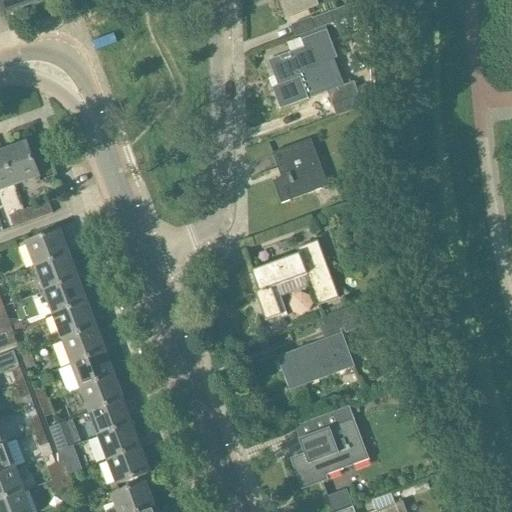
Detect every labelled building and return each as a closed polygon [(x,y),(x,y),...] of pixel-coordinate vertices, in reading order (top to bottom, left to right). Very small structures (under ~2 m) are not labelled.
[(0,0),(0,6),(3,14),(39,0),(0,0)] [(316,0),(278,0),(285,19),(319,7),(316,0)] [(366,12),(362,1),(311,20),(315,31),(366,12)] [(303,49),(268,62),(278,87),(272,89),(280,111),(308,100),(305,91),(316,86),(310,69),(336,60),(325,32),(300,41),(303,49)] [(328,95),(337,119),(363,109),(354,85),(328,95)] [(281,205),(328,187),(310,139),(272,154),(281,179),(273,182),(281,205)] [(39,178),(39,177),(27,144),(3,153),(15,187),(39,178)] [(0,192),(15,187),(3,153),(0,153),(0,192)] [(386,211),(381,196),(366,202),(371,216),(386,211)] [(49,204),(25,213),(29,225),(54,216),(49,204)] [(25,213),(1,222),(5,234),(29,225),(25,213)] [(27,244),(36,268),(69,255),(60,232),(27,244)] [(301,256),(253,274),(260,294),(257,295),(268,322),(283,316),(284,319),(290,317),(279,288),(308,277),(320,307),(341,299),(319,242),(298,250),(301,256)] [(45,292),(78,280),(69,255),(36,268),(45,292)] [(238,273),(224,278),(234,306),(248,301),(238,273)] [(45,292),(54,316),(87,304),(78,280),(45,292)] [(63,341),(96,328),(87,304),(54,316),(63,341)] [(318,321),(325,341),(276,359),(289,393),(355,368),(343,334),(364,326),(357,307),(356,307),(318,321)] [(0,309),(0,323),(8,320),(4,308),(0,309)] [(0,323),(0,337),(6,335),(13,333),(8,320),(0,323)] [(105,353),(96,328),(63,341),(72,366),(105,353)] [(11,347),(17,345),(13,333),(6,335),(11,347)] [(6,335),(0,337),(0,351),(11,347),(6,335)] [(28,372),(37,369),(31,353),(22,357),(28,372)] [(81,389),(114,377),(105,353),(72,366),(81,389)] [(0,374),(20,367),(15,354),(0,359),(0,374)] [(13,373),(18,386),(26,383),(21,370),(13,373)] [(81,389),(90,414),(123,401),(114,377),(81,389)] [(26,383),(18,386),(23,400),(31,397),(26,383)] [(35,393),(40,405),(49,401),(45,389),(35,393)] [(40,405),(46,420),(55,417),(49,401),(40,405)] [(99,437),(132,425),(123,401),(90,414),(99,437)] [(369,461),(354,421),(350,409),(295,430),(304,456),(291,461),(301,487),(369,461)] [(31,421),(36,434),(44,431),(39,418),(31,421)] [(99,437),(108,461),(141,449),(132,425),(99,437)] [(44,431),(36,434),(41,449),(49,446),(44,431)] [(68,450),(62,436),(53,439),(59,453),(68,450)] [(0,447),(0,475),(15,470),(6,445),(0,447)] [(150,474),(141,449),(108,461),(117,487),(150,474)] [(70,476),(65,463),(57,466),(62,479),(70,476)] [(48,469),(53,482),(62,479),(57,466),(48,469)] [(0,502),(24,493),(15,470),(0,475),(0,502)] [(62,479),(62,480),(67,494),(76,491),(70,476),(62,479)] [(67,494),(62,480),(62,479),(53,482),(58,497),(67,494)] [(112,496),(118,511),(146,511),(155,509),(146,484),(112,496)] [(326,499),(330,511),(343,511),(353,509),(346,491),(326,499)] [(0,511),(30,511),(24,493),(0,502),(0,511)] [(354,511),(353,509),(343,511),(405,511),(402,503),(378,511),(354,511)]
